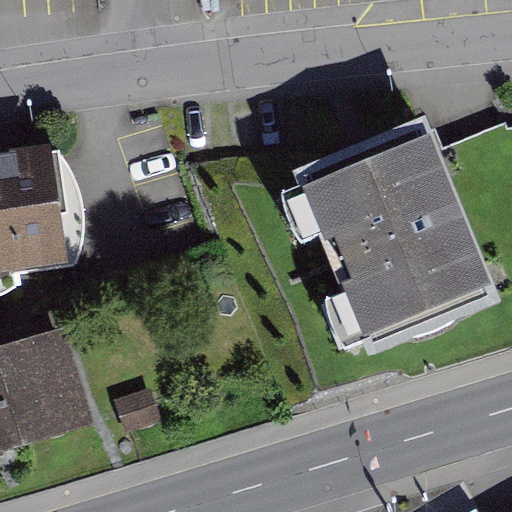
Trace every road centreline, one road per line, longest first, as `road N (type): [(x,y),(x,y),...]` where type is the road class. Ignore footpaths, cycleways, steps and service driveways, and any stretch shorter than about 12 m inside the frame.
road 1 (residential): [(0,88),(189,60),(511,29)]
road 2 (secondary): [(511,408),(179,511)]
